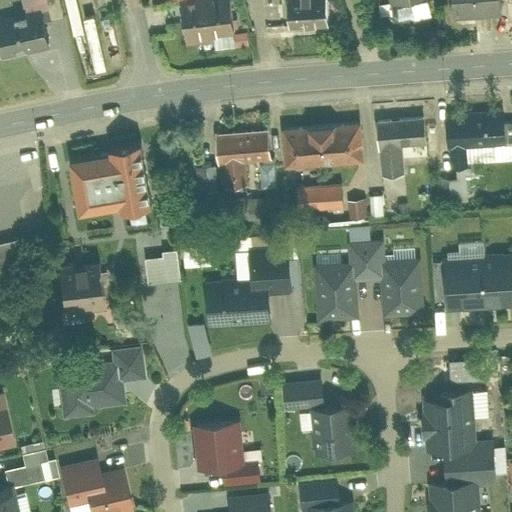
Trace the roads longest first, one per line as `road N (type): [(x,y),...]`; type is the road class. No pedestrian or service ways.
road 1 (secondary): [(511,64),(155,97)]
road 2 (residential): [(165,511),(157,421),(165,396),(182,381),(234,361),(384,350)]
road 3 (residential): [(384,350),(394,439),(391,511)]
road 4 (secondary): [(155,97),(0,125)]
road 5 (residential): [(384,350),(511,340)]
